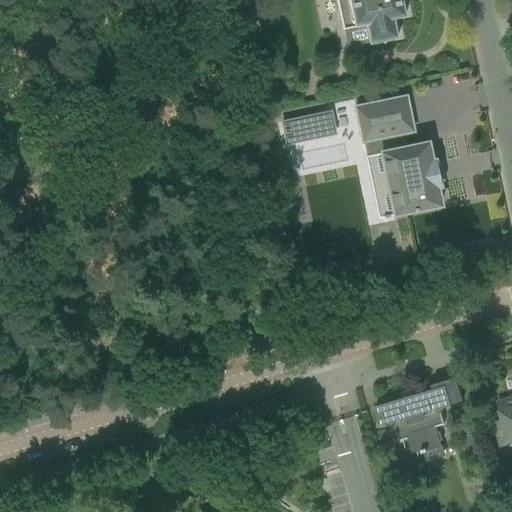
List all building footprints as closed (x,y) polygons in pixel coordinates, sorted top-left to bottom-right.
[(348,0),(354,27),(365,25),(368,43),(369,44),(397,39),(393,19),(404,16),(400,0),(348,0)] [(401,141),(399,134),(412,132),(405,97),(404,97),(391,100),(365,105),(355,107),(354,108),(364,155),(365,155),(380,152),(380,153),(387,188),(390,201),(393,215),(440,206),(436,188),(439,187),(433,160),(432,160),(430,161),(430,160),(427,142),(426,143),(402,148),(401,141)] [(317,114),(319,123),(331,121),(329,112),(317,114)] [(288,121),(280,122),(285,143),(292,142),(305,139),(303,128),(315,126),(313,115),(288,121)] [(463,401),(462,397),(456,378),(431,385),(433,390),(377,406),(377,407),(375,408),(380,426),(393,422),(399,441),(408,438),(412,454),(421,451),(422,454),(442,448),(440,441),(443,441),(440,432),(438,433),(436,428),(445,425),(440,409),(450,405),(451,406),(452,405),(451,404),(463,401)] [(503,420),(495,423),(501,445),(511,441),(511,398),(498,403),(503,420)] [(479,433),(466,436),(466,437),(469,446),(482,443),(480,435),(479,434),(479,433)]
